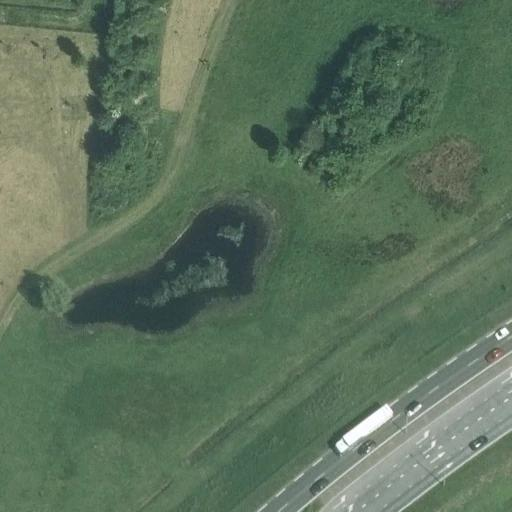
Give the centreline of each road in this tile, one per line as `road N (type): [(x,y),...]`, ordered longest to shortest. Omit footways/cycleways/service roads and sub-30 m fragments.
road 1 (primary): [(511,340),(285,511)]
road 2 (primary): [(383,511),(511,415)]
